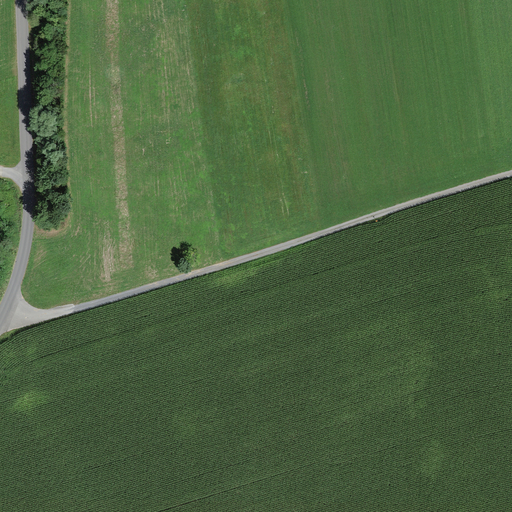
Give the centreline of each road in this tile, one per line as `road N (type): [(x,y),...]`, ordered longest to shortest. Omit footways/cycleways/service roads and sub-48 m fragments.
road 1 (track): [(4,317),(24,321),(195,273),(511,172)]
road 2 (unclassified): [(0,323),(28,223),(20,0)]
